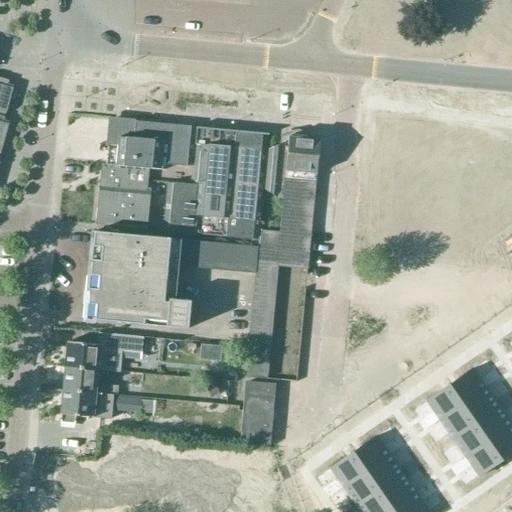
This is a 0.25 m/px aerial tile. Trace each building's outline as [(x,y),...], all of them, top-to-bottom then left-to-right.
[(110,121),(106,164),(149,169),(165,170),(165,165),(191,168),(195,129),(195,128),(193,128),(193,129),(183,128),(161,126),(131,123),(130,122),(127,122),(110,121)] [(166,183),(161,232),(258,242),(259,230),(263,189),(267,150),(268,135),(195,128),(195,129),(191,168),(190,186),(166,183)] [(257,248),(257,251),(308,256),(319,143),(319,139),(279,136),(278,144),(267,150),(263,189),(282,203),(279,232),(259,230),(258,242),(257,248)] [(97,184),(93,226),(145,231),(150,189),(147,189),(149,169),(106,164),(104,164),(102,185),(97,184)] [(410,166),(377,186),(431,280),(465,260),(410,166)] [(91,232),(83,320),(187,330),(190,302),(175,301),(178,267),(255,274),(257,251),(257,248),(91,232)] [(66,344),(64,368),(96,371),(118,373),(119,357),(120,351),(141,353),(143,338),(98,334),(96,346),(66,344)] [(201,345),(200,360),(220,362),(222,347),(201,345)] [(64,368),(62,392),(112,396),(113,396),(117,396),(118,388),(95,386),(96,371),(64,368)] [(471,370),(449,385),(462,405),(485,389),(479,380),(471,370)] [(494,370),(486,375),(493,384),(500,378),(494,370)] [(486,375),(479,380),(485,389),(493,384),(486,375)] [(210,399),(218,395),(212,382),(204,386),(210,399)] [(274,385),(244,382),(242,407),(272,410),(274,385)] [(449,385),(426,401),(433,412),(439,420),(462,405),(449,385)] [(485,389),(462,405),(475,423),(498,408),(485,389)] [(62,392),(59,424),(74,426),(74,419),(92,420),(110,422),(112,396),(62,392)] [(115,411),(139,413),(141,399),(116,397),(115,411)] [(462,405),(439,420),(452,439),(475,423),(462,405)] [(272,410),(242,407),(240,421),(270,424),(272,410)] [(498,408),(475,423),(488,442),(511,426),(498,408)] [(433,412),(426,417),(432,426),(439,420),(433,412)] [(426,417),(418,423),(424,431),(432,426),(426,417)] [(240,421),(238,444),(268,447),(270,424),(240,421)] [(475,423),(452,439),(465,458),(488,442),(475,423)] [(511,427),(511,426),(488,442),(502,461),(511,453),(511,427)] [(375,437),(352,453),(366,472),(389,456),(383,447),(375,437)] [(398,437),(390,442),(396,451),(404,445),(398,437)] [(390,442),(383,447),(389,456),(396,451),(390,442)] [(488,442),(465,458),(471,466),(479,477),(502,461),(488,442)] [(352,453),(330,468),(337,479),(343,487),(366,472),(352,453)] [(389,456),(366,472),(379,491),(402,475),(389,456)] [(465,458),(458,463),(464,472),(471,466),(465,458)] [(124,462),(120,505),(151,508),(151,509),(152,509),(156,465),(124,462)] [(458,463),(450,469),(456,477),(464,472),(458,463)] [(156,465),(152,509),(181,511),(184,467),(156,465)] [(50,467),(48,496),(91,500),(93,471),(50,467)] [(184,467),(181,511),(182,511),(182,510),(204,511),(209,511),(213,469),(184,467)] [(213,469),(209,511),(236,511),(237,508),(238,500),(238,492),(239,485),(240,476),(240,471),(213,469)] [(366,472),(343,487),(343,488),(356,506),(379,491),(366,472)] [(402,475),(379,491),(392,509),(415,493),(402,475)] [(240,476),(239,485),(251,486),(251,477),(240,476)] [(254,511),(255,509),(255,501),(256,494),(257,486),(257,478),(251,477),(251,486),(250,493),(249,501),(249,509),(248,511),(254,511)] [(257,478),(257,486),(269,487),(270,479),(257,478)] [(337,479),(329,484),(335,493),(343,488),(343,487),(337,479)] [(430,483),(422,488),(428,497),(436,491),(430,483)] [(329,484),(322,490),(328,498),(335,493),(329,484)] [(239,485),(238,492),(250,493),(251,486),(239,485)] [(257,486),(256,494),(268,495),(269,487),(257,486)] [(422,488),(415,494),(421,502),(428,497),(422,488)] [(379,491),(356,506),(360,511),(388,511),(392,509),(379,491)] [(238,492),(238,500),(249,501),(250,493),(238,492)] [(415,493),(392,509),(393,511),(427,511),(421,502),(415,494),(415,493)] [(256,494),(255,501),(268,502),(268,495),(256,494)] [(48,496),(46,511),(89,511),(91,500),(48,496)] [(238,500),(237,508),(249,509),(249,501),(238,500)] [(255,501),(255,509),(267,510),(268,502),(255,501)]
